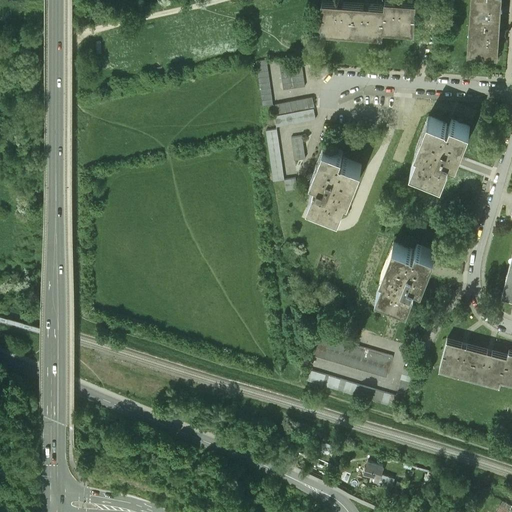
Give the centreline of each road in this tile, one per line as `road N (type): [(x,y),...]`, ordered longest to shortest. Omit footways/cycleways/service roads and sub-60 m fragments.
road 1 (primary): [(55,506),(54,0)]
road 2 (secondary): [(0,361),(338,504)]
road 3 (track): [(60,34),(58,298)]
road 4 (track): [(58,298),(66,299),(73,322),(292,386)]
road 5 (track): [(292,386),(511,453)]
road 6 (residential): [(511,90),(337,80),(320,123)]
road 7 (residential): [(511,138),(474,271),(483,306),(511,324)]
